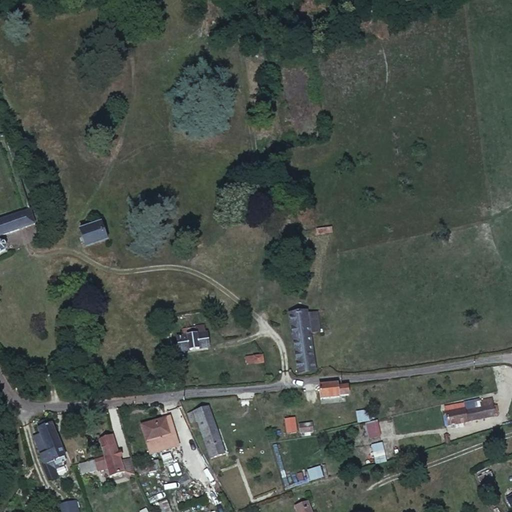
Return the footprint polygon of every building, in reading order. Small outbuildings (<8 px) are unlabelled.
[(258,109),(260,117),(269,115),(268,107),(258,109)] [(0,221),(0,235),(34,225),(30,213),(0,221)] [(81,232),(86,248),(102,242),(98,226),(81,232)] [(322,333),(320,317),(308,319),(307,314),(289,316),(297,374),(313,373),(310,334),(322,333)] [(183,352),(211,348),(209,324),(199,325),(199,329),(189,330),(189,337),(183,338),(183,352)] [(257,368),(257,358),(248,358),(249,368),(257,368)] [(266,368),(265,358),(257,358),(257,368),(266,368)] [(318,391),(318,393),(321,404),(340,401),(340,399),(339,388),(337,388),(318,391)] [(339,388),(340,399),(348,398),(347,389),(342,388),(339,388)] [(496,419),(495,415),(494,408),(493,402),(448,411),(451,427),(496,419)] [(207,446),(221,442),(212,410),(191,415),(194,425),(200,424),(207,446)] [(368,411),(356,412),(358,424),(370,422),(368,411)] [(286,435),(298,434),(296,419),(284,420),(286,435)] [(160,421),(138,429),(143,445),(165,436),(160,421)] [(365,424),(369,441),(382,438),(378,421),(365,424)] [(39,473),(42,486),(50,484),(49,479),(54,478),(54,474),(62,473),(61,469),(62,469),(55,434),(52,434),(52,430),(43,432),(44,436),(41,437),(42,442),(38,443),(39,447),(35,448),(38,463),(40,473),(39,473)] [(106,479),(120,476),(111,441),(96,444),(100,457),(91,460),(93,467),(102,465),(106,479)] [(221,442),(207,446),(212,463),(226,459),(221,442)] [(370,446),(375,467),(387,464),(382,443),(370,446)] [(141,468),(140,464),(134,466),(137,478),(158,472),(155,464),(141,468)] [(307,471),(311,483),(324,479),(320,467),(307,471)] [(490,475),(477,482),(485,496),(498,489),(490,475)] [(170,511),(168,501),(155,504),(156,511),(170,511)] [(311,511),(308,502),(296,507),(298,511),(311,511)]
